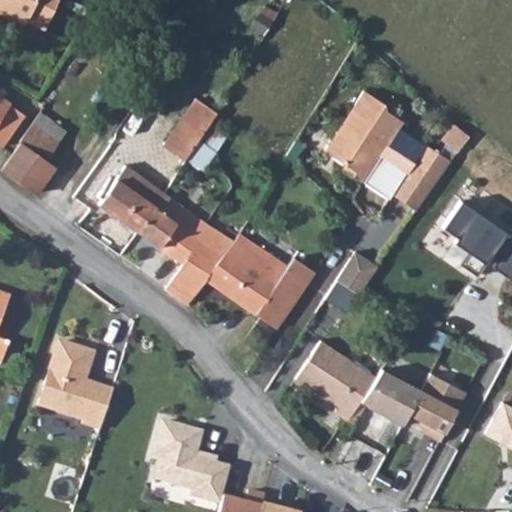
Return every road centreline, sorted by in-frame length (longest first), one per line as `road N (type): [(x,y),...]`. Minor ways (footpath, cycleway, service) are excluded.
road 1 (unclassified): [(0,198),(168,320),(239,403)]
road 2 (residential): [(239,403),(335,259)]
road 3 (unclassified): [(239,403),(370,511)]
